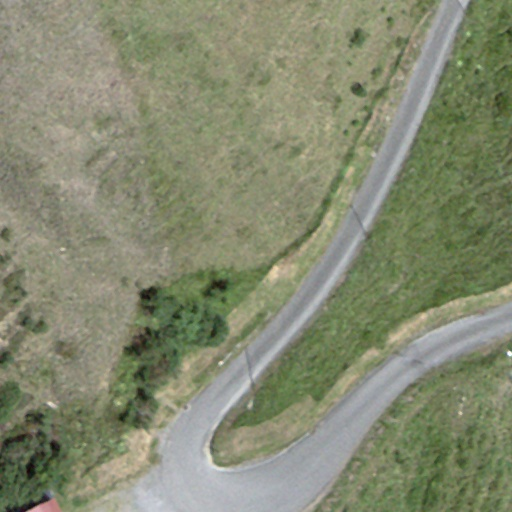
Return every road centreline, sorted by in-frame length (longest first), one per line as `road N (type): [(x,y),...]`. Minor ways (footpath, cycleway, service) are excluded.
road 1 (track): [(212,504),(187,440),(363,236),(471,0)]
road 2 (track): [(511,320),(291,484),(212,504)]
